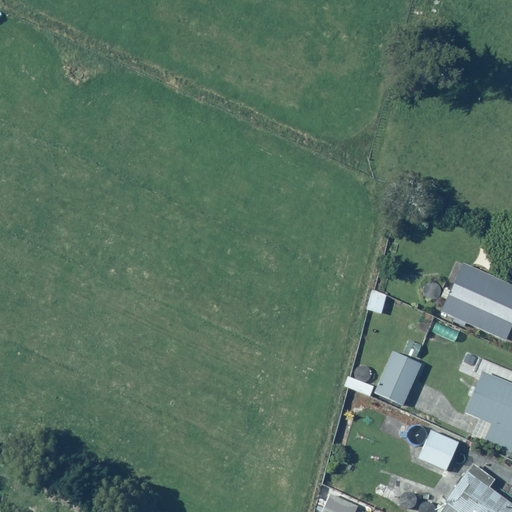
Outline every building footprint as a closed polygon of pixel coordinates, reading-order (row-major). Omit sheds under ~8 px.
[(511,286),(457,266),(450,284),(437,317),(463,328),(464,324),(506,341),(511,326),(511,286)] [(385,291),(369,289),(366,311),(382,313),(385,291)] [(420,364),(392,352),(374,393),(401,405),(420,364)] [(511,382),(482,370),(465,412),(481,418),(472,441),(509,455),(511,447),(511,382)] [(462,438),(434,424),(417,457),(445,471),(462,438)] [(511,511),(511,506),(465,471),(433,511),(511,511)] [(352,511),(355,504),(326,494),(319,511),(352,511)]
